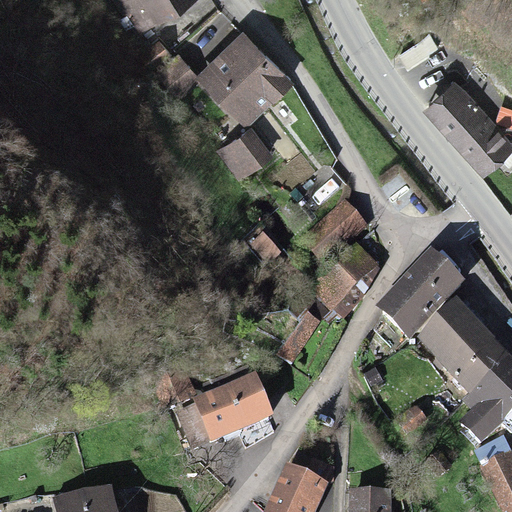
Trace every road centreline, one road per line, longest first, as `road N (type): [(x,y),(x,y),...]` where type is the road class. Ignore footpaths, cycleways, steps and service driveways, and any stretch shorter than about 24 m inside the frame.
road 1 (residential): [(241,0),(408,262)]
road 2 (residential): [(408,262),(230,511)]
road 3 (primary): [(337,0),(367,58),(484,205)]
